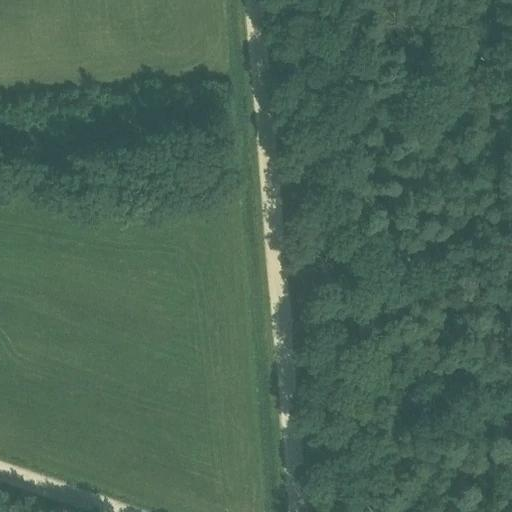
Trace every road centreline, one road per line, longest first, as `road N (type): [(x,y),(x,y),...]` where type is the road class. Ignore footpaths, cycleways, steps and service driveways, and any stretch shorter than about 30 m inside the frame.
road 1 (track): [(294,511),(253,0)]
road 2 (track): [(113,511),(0,470)]
